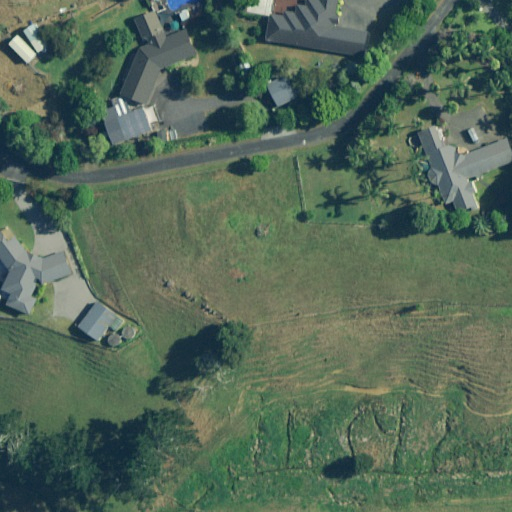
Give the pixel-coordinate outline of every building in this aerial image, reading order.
[(207,12),(202,0),(181,9),(186,21),(207,12)] [(270,14),(266,40),(367,56),(371,31),(340,26),(344,0),(305,0),(305,5),(299,4),(298,11),(288,9),(287,17),(270,14)] [(123,93),(122,94),(147,104),(163,69),(200,55),(190,29),(168,37),(158,12),(136,20),(144,40),(123,93)] [(52,45),(37,24),(27,31),(41,53),(52,45)] [(38,55),(21,36),(12,44),(29,63),(38,55)] [(297,99),(290,83),(263,94),(269,110),(297,99)] [(154,131),(145,107),(134,111),(132,104),(116,110),(127,140),(154,131)] [(415,150),(436,207),(451,202),(456,216),(482,207),(472,180),(511,165),(511,139),(464,157),(459,143),(448,147),(440,127),(420,135),(424,146),(415,150)] [(172,131),(158,131),(158,140),(172,141),(172,131)] [(37,287),(74,274),(66,250),(33,262),(6,224),(0,228),(0,257),(11,271),(2,294),(11,297),(8,305),(33,314),(39,297),(34,295),(37,287)] [(119,316),(99,302),(82,327),(101,341),(119,316)] [(133,324),(123,331),(129,341),(140,334),(133,324)] [(125,338),(116,332),(110,342),(119,348),(125,338)]
